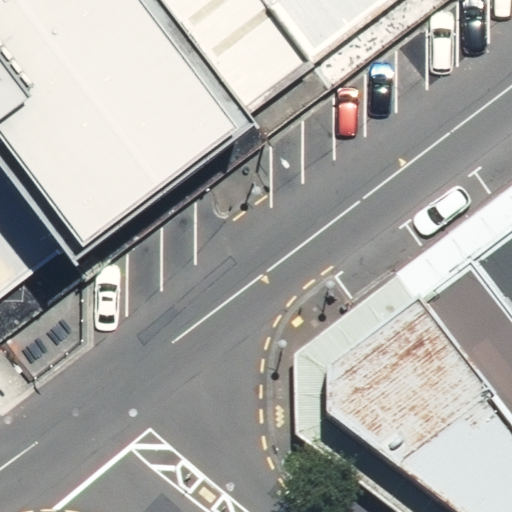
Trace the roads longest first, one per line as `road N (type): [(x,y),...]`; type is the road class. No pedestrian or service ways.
road 1 (secondary): [(511,83),(104,390)]
road 2 (unclassified): [(242,511),(104,390)]
road 3 (secondary): [(104,390),(0,467)]
